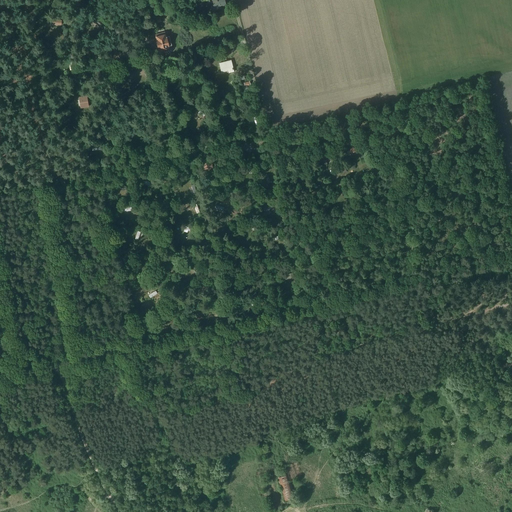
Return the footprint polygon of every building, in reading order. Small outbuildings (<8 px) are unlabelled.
[(212,0),(214,4),(210,8),(214,11),(220,5),(226,4),(224,0),(219,0),(218,0),(217,0),(212,0)] [(158,6),(144,10),(147,19),(161,16),(158,6)] [(96,18),(94,22),(98,25),(97,27),(100,29),(103,23),(96,18)] [(165,32),(155,34),(156,39),(157,42),(156,43),(157,45),(158,46),(158,48),(159,48),(159,51),(169,49),(169,46),(172,45),(170,36),(169,36),(168,31),(165,32)] [(231,60),(219,63),(221,70),(228,68),(228,70),(233,69),(231,60)] [(81,107),(89,106),(87,97),(79,98),(81,107)] [(249,154),(251,151),(243,146),(241,149),(249,154)] [(350,151),(347,151),(348,155),(350,154),(350,155),(358,153),(356,147),(349,148),(350,151)] [(210,159),(201,161),(204,173),(213,171),(210,159)] [(268,214),(270,212),(268,210),(272,207),(270,204),(263,209),(268,214)] [(290,473),(279,476),(287,500),(297,496),(290,473)]
